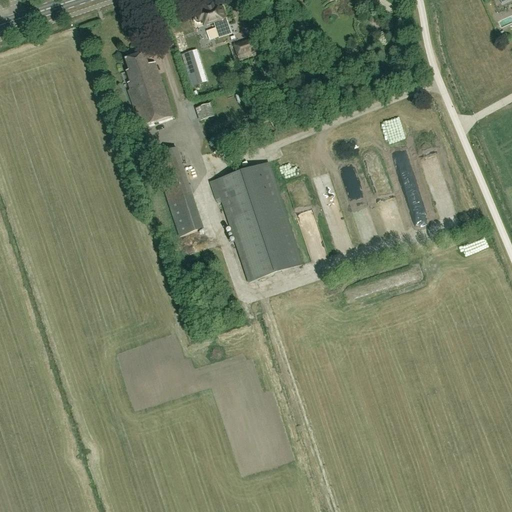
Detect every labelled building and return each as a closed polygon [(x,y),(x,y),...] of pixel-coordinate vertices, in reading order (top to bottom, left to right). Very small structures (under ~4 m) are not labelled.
[(214,23),(218,34),(219,38),(231,35),(225,18),(225,19),(221,8),(214,10),(212,5),(203,8),(204,11),(197,13),(198,17),(196,18),(195,19),(194,21),(195,23),(197,24),(198,24),(200,23),(203,22),(204,26),(214,23)] [(255,39),(234,46),(238,58),(259,52),(255,39)] [(140,128),(173,117),(154,63),(148,66),(144,54),(125,61),(128,72),(126,73),(129,83),(127,84),(129,91),(127,92),(140,128)] [(283,104),(285,111),(288,124),(296,121),(292,109),(290,102),(286,103),(283,104)] [(201,121),(212,117),(209,106),(197,109),(201,121)] [(431,183),(442,220),(456,215),(437,146),(421,150),(430,183),(431,183)] [(182,152),(178,153),(176,150),(154,157),(181,238),(203,230),(180,159),(184,158),(182,152)] [(382,156),(367,161),(389,234),(405,229),(396,200),(389,202),(379,171),(386,169),(382,156)] [(249,283),(303,265),(269,164),(211,184),(217,201),(221,200),(249,283)] [(295,205),(310,198),(307,193),(293,199),(295,205)]
